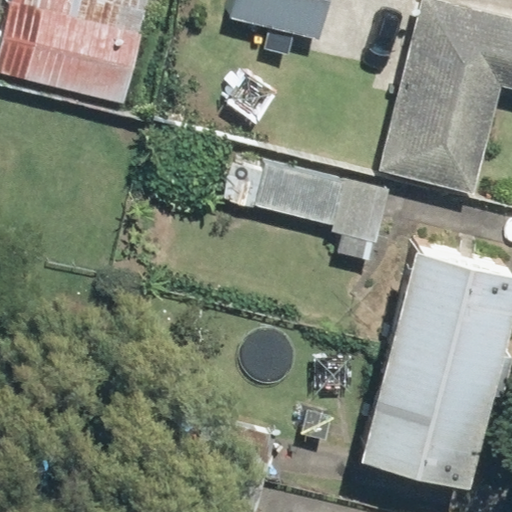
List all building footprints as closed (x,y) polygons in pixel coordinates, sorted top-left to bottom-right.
[(3,0),(0,17),(0,65),(124,92),(144,0),(3,0)] [(319,0),(227,0),(226,7),(313,26),(319,0)] [(471,181),(496,74),(511,77),(511,4),(494,0),(414,0),(377,159),(471,181)] [(379,178),(244,151),(235,198),(369,224),(379,178)] [(511,255),(511,250),(408,226),(356,445),(462,470),(511,255)] [(202,511),(250,511),(270,428),(185,407),(162,502),(202,511)]
